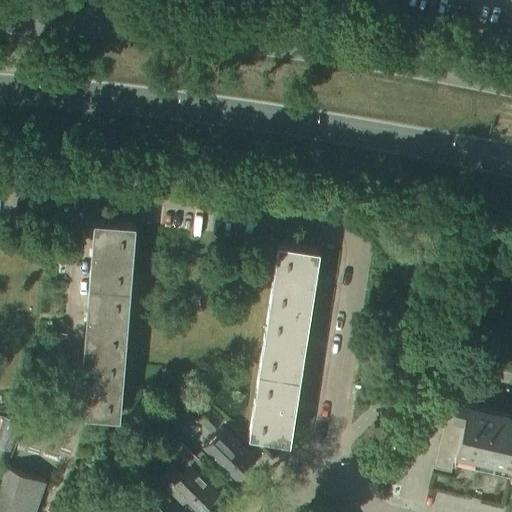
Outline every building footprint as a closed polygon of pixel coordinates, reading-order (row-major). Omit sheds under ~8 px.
[(93,217),(91,250),(132,253),(134,220),(93,217)] [(277,240),(272,272),(313,279),(318,246),(277,240)] [(91,250),(88,282),(129,285),(132,253),(91,250)] [(272,272),(267,304),(308,310),(313,279),(272,272)] [(88,282),(86,314),(127,317),(129,285),(88,282)] [(267,304),(262,336),(304,342),(308,310),(267,304)] [(86,314),(83,346),(124,349),(127,317),(86,314)] [(262,336),(257,368),(299,374),(304,342),(262,336)] [(83,346),(81,378),(122,381),(124,349),(83,346)] [(257,368),(252,400),(294,406),(299,374),(257,368)] [(81,378),(78,411),(119,414),(122,381),(81,378)] [(450,470),(454,452),(511,465),(511,418),(466,408),(468,402),(455,399),(451,417),(445,415),(433,466),(450,470)] [(252,400),(247,432),(289,438),(294,406),(252,400)] [(204,403),(193,415),(209,430),(220,418),(204,403)] [(0,423),(0,443),(13,448),(25,416),(3,414),(0,423)] [(220,425),(201,444),(235,476),(244,467),(247,468),(251,463),(250,461),(253,457),(220,425)] [(169,462),(156,475),(169,488),(181,501),(186,496),(198,509),(216,490),(196,469),(202,462),(170,428),(161,437),(189,464),(179,473),(169,462)] [(100,431),(94,445),(116,453),(121,440),(100,431)] [(4,464),(0,477),(0,511),(33,511),(46,477),(4,464)] [(133,482),(112,503),(121,511),(165,511),(162,509),(161,510),(133,482)]
